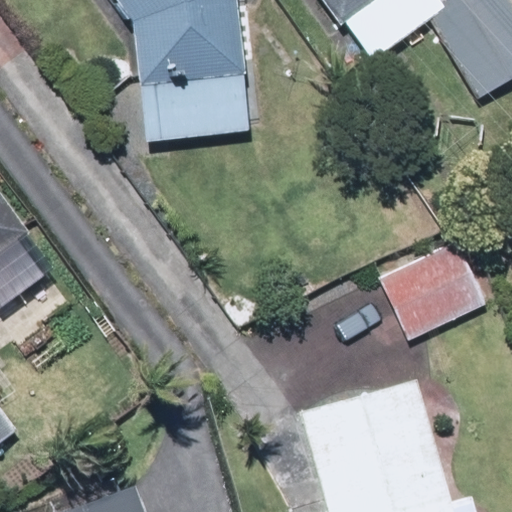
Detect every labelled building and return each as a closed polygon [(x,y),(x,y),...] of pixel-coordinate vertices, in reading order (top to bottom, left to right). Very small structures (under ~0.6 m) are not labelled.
[(137,148),(238,138),(224,0),(101,0),(121,26),(137,148)] [(308,0),(332,32),(374,0),(308,0)] [(511,74),(511,14),(504,0),(439,0),(418,12),(466,100),(511,74)] [(0,248),(16,237),(0,214),(0,248)] [(444,246),(371,281),(402,345),(475,310),(444,246)] [(441,511),(406,384),(290,416),(316,511),(441,511)] [(0,414),(0,440),(12,432),(0,414)] [(130,511),(122,489),(59,511),(130,511)]
